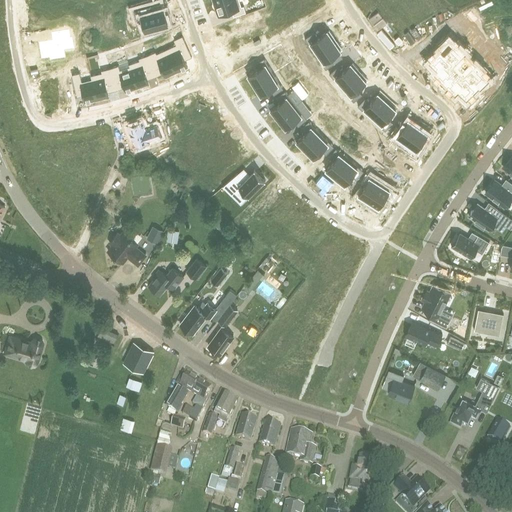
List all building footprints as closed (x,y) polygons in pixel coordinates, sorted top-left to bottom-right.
[(35,5),(35,22),(59,22),(59,11),(65,11),(64,0),(48,0),(49,5),(35,5)] [(217,0),(215,1),(216,3),(214,4),(217,11),(218,11),(219,13),(232,9),(234,15),(246,11),(244,5),(242,5),(239,0),(217,0)] [(284,0),(288,6),(286,7),(290,15),(301,10),(298,3),(303,0),(284,0)] [(156,4),(140,8),(142,17),(148,15),(151,27),(153,27),(154,30),(164,27),(163,24),(174,21),(170,8),(168,9),(158,11),(156,4)] [(242,28),(226,33),(231,46),(258,36),(255,29),(244,34),(242,28)] [(47,40),(39,42),(41,58),(49,57),(50,60),(65,58),(64,49),(74,48),(72,37),(72,36),(70,36),(69,29),(51,32),(52,40),(50,40),(50,39),(49,39),(50,40),(48,40),(47,39),(47,40)] [(314,31),(305,38),(315,53),(336,39),(329,30),(328,31),(327,30),(327,31),(318,37),(314,31)] [(176,44),(166,49),(177,72),(188,66),(185,60),(192,56),(182,35),(174,39),(176,44)] [(440,48),(428,61),(436,69),(433,72),(455,95),(459,92),(467,100),(479,87),(480,89),(491,78),(484,71),(485,70),(476,61),(475,62),(466,52),(467,51),(458,42),(456,44),(449,37),(439,47),(440,48)] [(336,39),(315,53),(326,68),(335,62),(332,57),(340,51),(341,51),(341,50),(342,49),(336,39)] [(156,51),(147,54),(156,76),(163,72),(165,77),(177,72),(166,49),(157,53),(156,51)] [(139,60),(129,63),(130,66),(130,65),(138,87),(150,83),(148,79),(156,76),(147,54),(139,57),(139,60)] [(248,75),(247,76),(253,86),(274,73),(264,57),(255,63),(258,68),(248,75)] [(338,66),(329,73),(342,87),(360,71),(353,62),(351,64),(351,63),(350,63),(342,71),(338,66)] [(119,64),(110,67),(116,89),(124,87),(126,91),(138,87),(130,65),(130,66),(120,69),(119,64)] [(102,72),(91,74),(92,79),(97,99),(109,96),(108,91),(116,89),(110,67),(101,70),(102,72)] [(360,71),(342,87),(354,101),(362,94),(358,89),(366,82),(367,81),(366,81),(368,79),(360,71)] [(80,72),(72,74),(77,96),(83,94),(85,102),(97,99),(92,79),(82,82),(80,72)] [(274,73),(253,86),(259,96),(260,95),(261,95),(271,89),(274,94),(283,88),(274,73)] [(62,92),(48,94),(50,107),(63,105),(62,96),(70,95),(69,83),(61,84),(62,92)] [(271,109),(270,110),(277,119),(296,104),(288,94),(285,90),(276,97),(280,102),(271,108),(271,109)] [(366,97),(358,105),(372,117),(388,99),(380,92),(379,93),(378,92),(377,93),(378,93),(370,101),(366,97)] [(388,99),(372,117),(385,130),(393,122),(388,117),(395,109),(396,110),(396,109),(395,108),(397,107),(388,99)] [(296,104),(277,119),(284,128),(285,127),(286,128),(286,127),(295,121),(298,125),(307,118),(306,117),(310,114),(307,111),(304,114),(296,104)] [(397,124),(390,134),(405,144),(419,124),(410,118),(409,119),(408,119),(408,120),(402,128),(397,124)] [(136,121),(126,124),(129,133),(131,133),(135,146),(150,141),(158,138),(159,141),(158,142),(159,144),(160,144),(161,146),(167,144),(164,135),(161,136),(157,124),(145,128),(142,119),(138,120),(138,119),(136,120),(136,121)] [(305,132),(296,140),(305,149),(321,133),(309,120),(301,128),(305,132)] [(405,144),(401,150),(401,151),(401,150),(410,157),(414,151),(420,155),(427,146),(421,142),(427,135),(428,134),(428,133),(427,133),(429,131),(419,124),(405,144)] [(208,125),(195,134),(203,144),(211,138),(214,144),(224,137),(218,130),(214,133),(208,125)] [(365,131),(361,136),(374,147),(378,143),(365,131)] [(321,133),(305,149),(314,158),(322,150),(326,154),(334,146),(321,133)] [(327,169),(326,171),(334,178),(350,159),(336,147),(329,156),(333,160),(327,168),(326,168),(326,169),(327,169)] [(222,159),(213,166),(221,174),(227,170),(231,175),(246,161),(239,153),(227,164),(222,159)] [(350,159),(334,178),(343,185),(344,184),(345,184),(346,184),(345,183),(352,175),(357,179),(364,170),(350,159)] [(238,173),(223,186),(231,195),(237,189),(246,198),(249,196),(266,180),(255,169),(244,180),(238,173)] [(359,194),(358,196),(368,202),(381,181),(366,172),(360,181),(365,184),(359,193),(358,194),(359,194)] [(494,180),(485,192),(504,206),(511,195),(511,182),(510,181),(506,187),(502,184),(501,185),(494,180)] [(381,181),(368,202),(377,208),(378,206),(379,207),(380,207),(379,206),(380,205),(385,197),(393,202),(399,193),(392,188),(381,181)] [(265,194),(253,205),(259,211),(266,204),(273,211),(284,198),(276,191),(269,199),(265,194)] [(472,212),(469,216),(477,221),(475,224),(484,229),(485,227),(489,230),(492,224),(502,231),(506,225),(511,228),(511,227),(511,218),(498,209),(494,215),(478,203),(473,211),(472,210),(471,212),(472,212)] [(283,213),(276,222),(292,234),(303,220),(297,216),(299,215),(292,209),(286,216),(283,213)] [(229,226),(221,219),(217,224),(226,230),(229,226)] [(153,226),(147,238),(157,244),(164,231),(153,226)] [(318,227),(306,244),(314,249),(311,254),(308,258),(318,265),(328,250),(322,246),(327,238),(329,234),(318,227)] [(167,238),(177,239),(178,231),(168,229),(167,238)] [(476,250),(482,253),(489,241),(472,231),(472,232),(478,235),(475,240),(460,232),(451,246),(452,247),(453,245),(471,256),(470,258),(471,258),(476,250)] [(138,243),(123,232),(120,235),(115,235),(112,239),(113,244),(108,250),(123,262),(125,259),(125,257),(128,257),(138,264),(145,255),(135,247),(138,243)] [(334,255),(326,266),(331,269),(336,262),(344,267),(353,255),(348,251),(349,250),(345,247),(344,249),(343,248),(337,257),(334,255)] [(197,279),(207,265),(197,257),(186,271),(197,279)] [(184,276),(173,267),(167,275),(159,269),(155,275),(156,276),(149,285),(160,294),(168,284),(174,288),(184,276)] [(218,285),(228,273),(224,270),(221,267),(211,280),(218,285)] [(266,276),(258,270),(254,275),(262,281),(266,276)] [(426,301),(422,308),(432,312),(429,318),(447,327),(450,320),(439,315),(450,294),(433,285),(430,292),(427,291),(423,300),(426,301)] [(317,292),(304,309),(319,320),(326,308),(321,305),(326,298),(317,292)] [(206,304),(202,302),(198,307),(195,305),(180,324),(193,333),(207,315),(210,317),(216,309),(207,302),(206,304)] [(268,312),(273,306),(268,302),(263,307),(268,312)] [(226,325),(237,309),(229,304),(218,320),(226,325)] [(478,309),(474,331),(491,334),(500,336),(504,314),(495,312),(478,309)] [(442,334),(412,320),(405,336),(425,345),(425,344),(427,341),(437,346),(441,335),(442,334)] [(114,343),(118,333),(102,326),(97,335),(98,335),(96,340),(110,346),(112,342),(114,343)] [(460,326),(456,334),(465,339),(467,329),(460,326)] [(221,354),(234,336),(221,327),(208,345),(221,354)] [(291,335),(285,345),(290,348),(289,350),(295,354),(298,348),(296,347),(298,343),(300,345),(303,339),(297,336),(298,333),(291,329),(289,334),(291,335)] [(9,335),(4,353),(11,355),(15,356),(26,360),(27,355),(37,359),(42,345),(42,344),(42,343),(42,342),(42,341),(41,341),(41,340),(40,339),(39,338),(38,338),(37,338),(36,338),(35,338),(34,338),(33,338),(33,339),(32,339),(32,340),(31,340),(31,341),(31,342),(9,335)] [(447,342),(462,349),(465,342),(451,335),(447,342)] [(142,372),(153,351),(134,342),(123,363),(142,372)] [(91,349),(87,357),(95,360),(98,353),(91,349)] [(438,390),(446,375),(428,365),(419,379),(438,390)] [(192,393),(198,383),(197,383),(199,379),(184,370),(177,383),(180,385),(180,386),(181,386),(185,388),(183,391),(185,393),(185,392),(187,390),(192,393)] [(389,370),(383,387),(390,390),(388,394),(409,401),(415,385),(402,380),(402,379),(404,375),(389,370)] [(498,374),(494,382),(500,384),(504,377),(498,374)] [(139,391),(142,382),(129,377),(126,386),(139,391)] [(202,409),(208,399),(205,397),(211,386),(199,379),(197,383),(198,383),(192,393),(197,396),(193,403),(202,409)] [(498,386),(490,382),(483,397),(491,400),(498,386)] [(183,391),(185,388),(181,386),(179,389),(178,388),(171,400),(172,401),(168,408),(178,413),(182,406),(181,406),(188,394),(185,392),(185,393),(183,391)] [(124,405),(126,396),(120,394),(117,403),(124,405)] [(230,417),(229,416),(237,401),(223,394),(216,409),(214,413),(219,416),(218,419),(218,420),(227,425),(230,417)] [(476,421),(485,404),(478,400),(475,406),(464,401),(458,411),(457,410),(451,421),(453,422),(452,424),(461,428),(463,425),(468,427),(472,419),(476,421)] [(187,405),(183,412),(182,414),(188,417),(195,421),(198,417),(192,413),(194,409),(187,405)] [(198,417),(201,413),(194,409),(192,413),(198,417)] [(214,432),(216,426),(215,425),(218,417),(209,414),(203,432),(212,435),(213,431),(214,432)] [(183,429),(186,419),(174,415),(171,426),(183,429)] [(251,441),(257,419),(243,415),(236,436),(251,441)] [(132,432),(135,421),(123,417),(120,429),(132,432)] [(500,444),(510,427),(509,427),(497,421),(498,420),(497,420),(487,437),(488,438),(488,437),(499,443),(499,444),(500,444)] [(274,447),(281,426),(266,422),(260,443),(274,447)] [(312,463),(316,447),(310,445),(313,434),(291,429),(286,454),(302,457),(301,461),(312,463)] [(166,475),(173,449),(157,446),(151,471),(166,475)] [(234,469),(239,450),(231,448),(225,466),(224,466),(222,474),(230,476),(233,469),(234,469)] [(266,494),(272,473),(276,459),(267,456),(262,470),(257,492),(266,494)] [(369,458),(361,457),(359,468),(353,466),(351,479),(363,481),(362,486),(373,488),(376,474),(375,474),(378,460),(376,460),(375,458),(370,457),(369,458)] [(242,479),(245,467),(237,464),(233,476),(232,476),(231,479),(229,478),(228,482),(219,480),(219,478),(218,478),(215,491),(224,494),(225,488),(238,492),(241,482),(240,482),(241,479),(242,479)] [(320,478),(322,468),(313,466),(311,476),(320,478)] [(282,496),(283,491),(284,491),(290,470),(279,467),(270,497),(282,500),(283,497),(282,496)] [(152,475),(151,482),(158,484),(160,477),(152,475)] [(215,491),(218,478),(212,476),(208,489),(215,491)] [(412,486),(404,477),(395,487),(403,495),(402,496),(413,507),(418,502),(424,496),(429,491),(428,490),(428,488),(426,485),(424,486),(418,480),(412,486)] [(337,511),(339,511),(342,499),(330,496),(327,510),(337,511)] [(427,499),(424,496),(418,502),(421,505),(427,499)] [(301,511),(303,506),(297,505),(286,502),(283,511),(301,511)]
